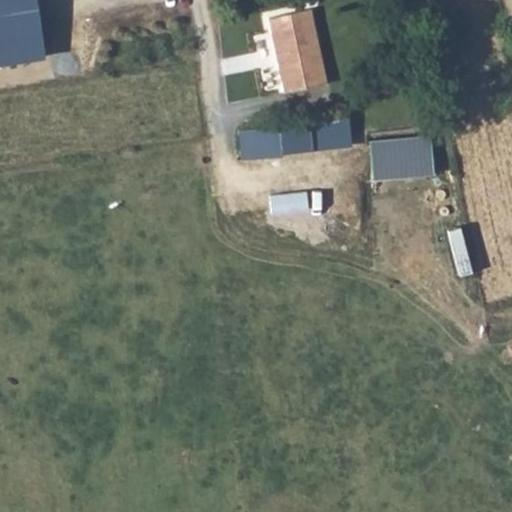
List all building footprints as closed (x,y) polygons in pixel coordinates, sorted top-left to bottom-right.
[(0,0),(0,63),(43,56),(32,0),(0,0)] [(299,11),(310,19),(308,9),(299,11)] [(299,11),(266,18),(282,92),(324,83),(310,19),(299,11)] [(345,119),(240,131),(243,160),(279,156),(279,153),(348,145),(345,119)] [(427,134),(369,141),(373,179),(431,173),(427,134)]
